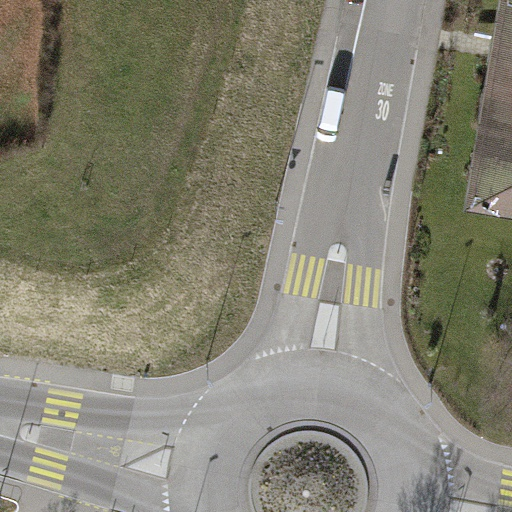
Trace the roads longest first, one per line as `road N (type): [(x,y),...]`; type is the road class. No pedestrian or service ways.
road 1 (residential): [(316,409),(388,0)]
road 2 (tertiary): [(230,479),(0,433)]
road 3 (tertiary): [(411,511),(398,451),(348,413),(316,409)]
